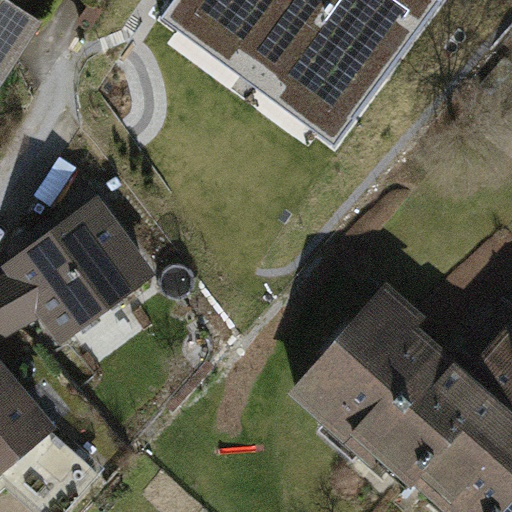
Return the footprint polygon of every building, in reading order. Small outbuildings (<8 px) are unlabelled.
[(0,0),(0,79),(39,19),(8,0),(0,0)] [(173,0),(164,13),(338,140),(441,0),(173,0)] [(0,274),(0,340),(39,317),(60,345),(155,274),(100,194),(2,265),(5,271),(0,274)] [(389,281),(289,393),(374,466),(380,458),(412,486),(415,486),(444,511),(511,511),(511,315),(468,365),(422,325),(429,317),(389,281)] [(0,494),(7,488),(34,511),(65,511),(100,476),(51,430),(57,425),(0,359),(0,494)]
